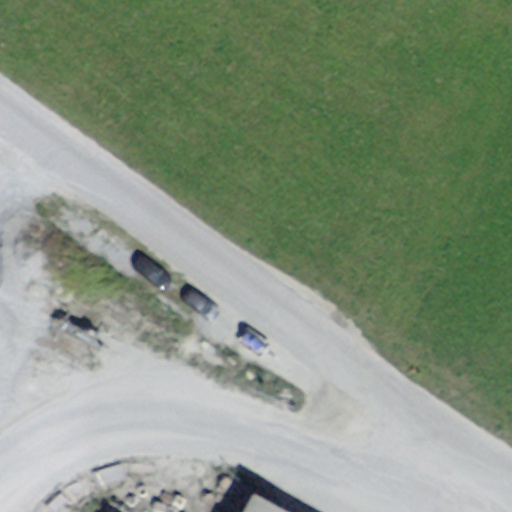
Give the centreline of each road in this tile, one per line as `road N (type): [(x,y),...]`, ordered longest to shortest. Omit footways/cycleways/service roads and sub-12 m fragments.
road 1 (unclassified): [(0,105),(511,479)]
road 2 (track): [(395,511),(298,463),(121,428),(34,451),(0,487)]
